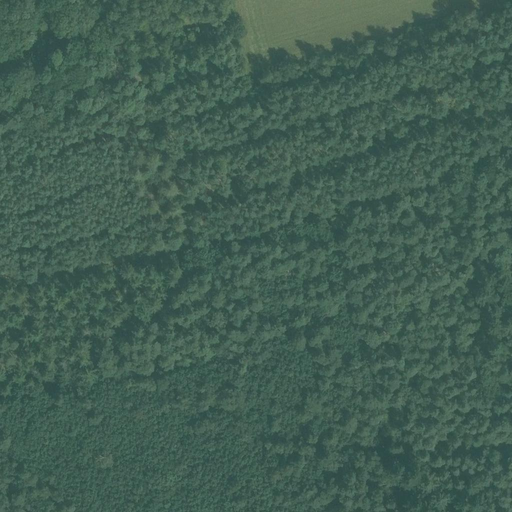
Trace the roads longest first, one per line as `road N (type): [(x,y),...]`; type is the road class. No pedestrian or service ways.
road 1 (track): [(133,78),(139,116),(195,254),(511,155)]
road 2 (track): [(0,399),(294,351),(346,338),(361,325)]
road 3 (track): [(195,254),(0,272)]
road 4 (track): [(405,511),(361,325)]
